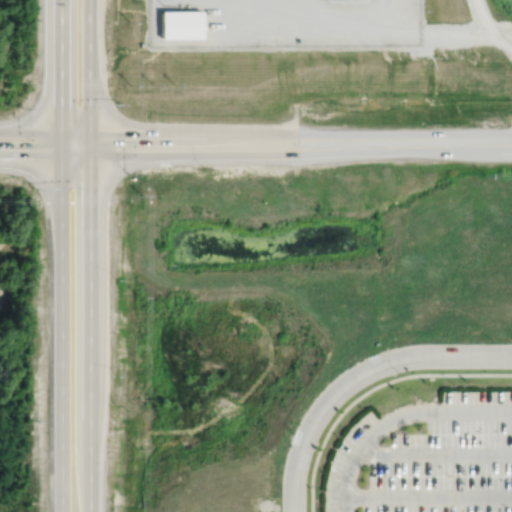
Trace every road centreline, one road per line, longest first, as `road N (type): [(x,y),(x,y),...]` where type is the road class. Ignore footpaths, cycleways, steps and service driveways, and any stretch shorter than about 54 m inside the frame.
road 1 (secondary): [(57,155),(295,154),(458,143)]
road 2 (secondary): [(458,143),(58,133)]
road 3 (trunk): [(57,155),(59,511)]
road 4 (trunk): [(87,511),(86,155)]
road 5 (residential): [(326,402),(384,362),(511,357)]
road 6 (trunk): [(86,155),(88,0)]
road 7 (trunk): [(59,0),(57,155)]
